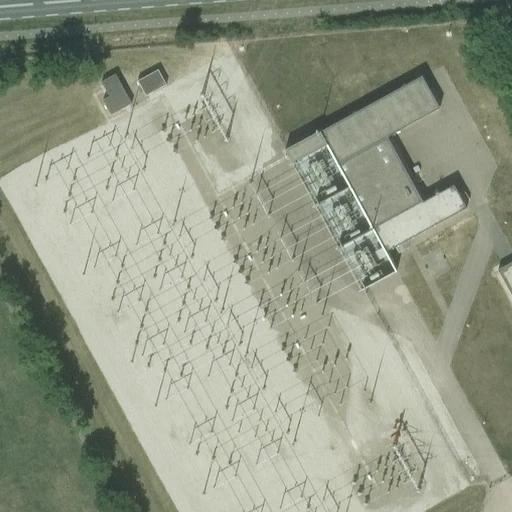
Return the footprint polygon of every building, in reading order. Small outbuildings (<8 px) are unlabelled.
[(146,97),(167,86),(158,70),(137,82),(146,97)] [(109,98),(124,90),(115,76),(101,84),(109,98)] [(327,147),(372,230),(385,255),(466,211),(453,187),(423,204),(423,203),(388,139),(440,110),(422,78),(284,152),(292,166),(327,147)] [(132,105),(124,90),(109,98),(103,102),(112,117),(132,105)] [(511,263),(498,272),(511,297),(511,263)]
